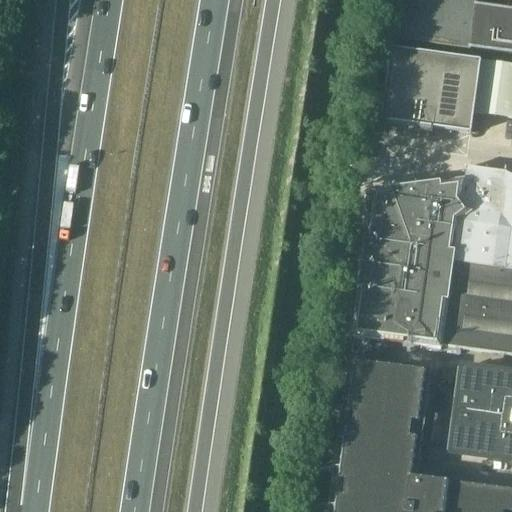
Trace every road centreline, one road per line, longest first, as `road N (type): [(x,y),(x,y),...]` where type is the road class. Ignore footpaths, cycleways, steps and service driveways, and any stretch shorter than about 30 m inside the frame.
road 1 (motorway): [(190,511),(270,0)]
road 2 (motorway): [(136,511),(214,0)]
road 3 (motorway): [(112,0),(36,506)]
road 4 (motorway): [(63,0),(48,155),(36,506)]
